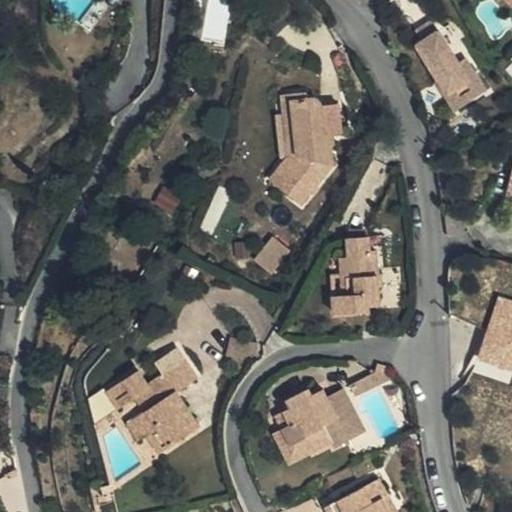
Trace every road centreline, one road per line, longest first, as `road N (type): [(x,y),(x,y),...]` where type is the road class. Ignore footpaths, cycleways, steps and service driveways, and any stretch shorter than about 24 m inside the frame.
road 1 (residential): [(176,0),(165,72),(40,295),(22,410),(39,511)]
road 2 (residential): [(434,351),(430,226),(417,140),(389,69),(340,0)]
road 3 (residential): [(434,351),(302,351),(254,376),(235,435),(263,511)]
road 4 (residential): [(457,511),(434,351)]
